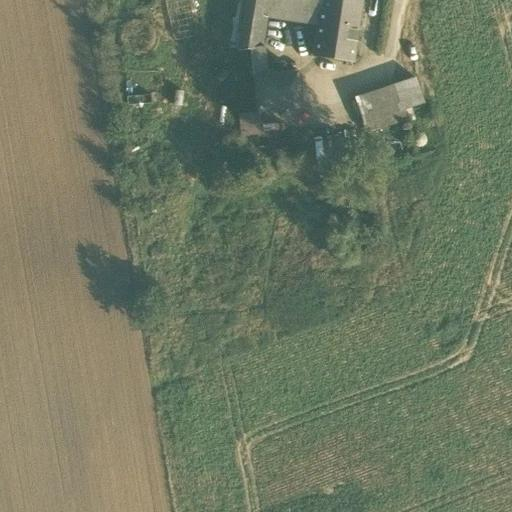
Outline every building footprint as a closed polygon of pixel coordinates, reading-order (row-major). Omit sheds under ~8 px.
[(244,0),(236,52),(249,51),(251,78),(253,77),(266,76),(264,49),(256,50),(262,19),(264,0),(244,0)] [(320,0),(264,0),(262,19),(316,27),(320,0)] [(311,56),(353,63),(362,0),(320,0),(316,27),(311,56)] [(253,77),(256,113),(300,109),(296,73),(266,76),(253,77)] [(394,85),(403,111),(423,105),(414,78),(394,85)] [(394,85),(354,98),(362,124),(403,111),(394,85)] [(362,124),(366,136),(407,123),(403,111),(362,124)]
